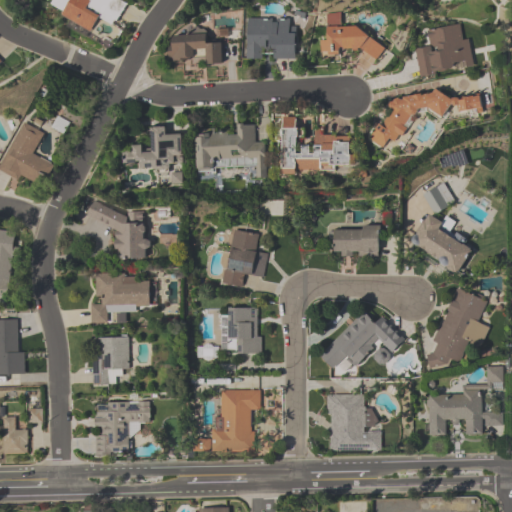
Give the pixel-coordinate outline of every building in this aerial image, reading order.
[(93,30),(100,17),(117,26),(128,2),(122,0),(54,0),(50,10),(93,30)] [(341,33),(341,15),(327,15),(327,42),(321,42),(322,56),(341,55),(341,53),(381,52),(381,32),(341,33)] [(246,20),(246,61),(268,61),(268,60),(294,61),(294,21),(246,20)] [(421,77),(473,66),(464,24),(426,31),(429,46),(415,49),(421,77)] [(222,64),(221,43),(207,43),(207,33),(168,34),(168,61),(204,60),(204,65),(222,64)] [(452,104),(458,105),(459,106),(472,108),(473,103),(455,100),(435,89),(429,100),(396,94),(388,108),(390,109),(372,142),(386,149),(389,142),(397,143),(419,109),(429,110),(441,117),(445,118),(452,104)] [(284,174),(355,171),(354,134),(315,136),(316,146),(303,146),(302,118),(282,119),(284,174)] [(0,167),(0,169),(43,190),(57,160),(36,150),(45,133),(22,122),(0,167)] [(270,178),(269,143),(257,143),(256,125),(235,126),(235,131),(197,133),(198,170),(258,168),(258,179),(270,178)] [(153,148),(125,149),(126,164),(143,164),(143,171),(185,171),(185,136),(172,136),(172,127),(153,127),(153,148)] [(421,196),(432,214),(425,218),(409,244),(459,274),(472,252),(464,239),(446,227),(443,222),(433,216),(455,203),(443,183),(421,196)] [(147,260),(146,223),(93,203),(87,221),(116,231),(117,261),(147,260)] [(381,257),(381,226),(330,226),(330,248),(336,248),(336,257),(381,257)] [(260,234),(230,230),(223,284),(243,287),(244,278),(263,280),(267,254),(258,253),(260,234)] [(0,296),(12,297),(15,232),(0,231),(0,296)] [(98,305),(91,305),(91,325),(110,324),(109,312),(150,311),(149,283),(126,284),(126,274),(97,275),(98,305)] [(435,344),(428,364),(447,371),(451,361),(461,364),(469,342),(482,347),(489,327),(479,324),(487,300),(455,289),(435,344)] [(261,355),(261,308),(230,308),(230,318),(221,318),(221,354),(261,355)] [(319,357),(333,370),(347,356),(357,366),(380,342),(392,354),(405,340),(382,317),(376,324),(363,311),(319,357)] [(0,375),(26,375),(25,352),(18,352),(17,320),(0,320),(0,375)] [(129,338),(93,338),(93,386),(120,386),(120,373),(130,373),(129,338)] [(428,396),(428,437),(447,437),(447,423),(465,423),(466,436),(483,436),(483,427),(503,426),(503,413),(489,413),(489,389),(503,389),(503,368),(488,368),(488,385),(463,386),(463,395),(428,396)] [(217,440),(194,440),(194,453),(252,453),(252,411),(261,411),(261,390),(217,390),(217,440)] [(328,395),(329,454),(382,453),(381,429),(376,430),(375,407),(365,407),(365,395),(328,395)] [(95,457),(130,456),(130,434),(141,434),(141,424),(151,424),(150,402),(95,403),(95,457)] [(3,456),(28,456),(28,431),(16,431),(16,418),(3,418),(3,456)]
